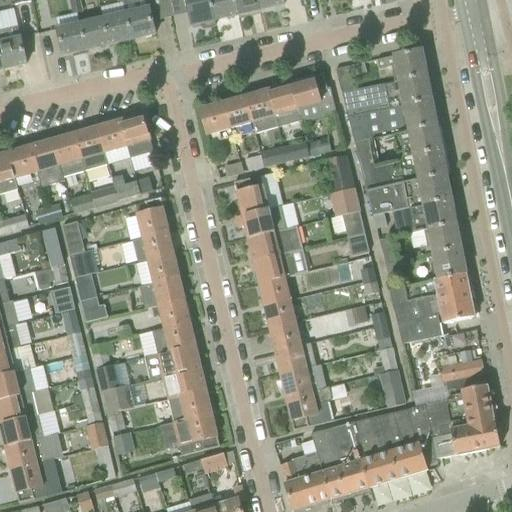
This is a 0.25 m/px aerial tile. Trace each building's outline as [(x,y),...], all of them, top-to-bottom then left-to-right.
[(9,0),(12,8),(30,4),(29,0),(9,0)] [(68,0),(72,16),(80,14),(77,0),(68,0)] [(126,0),(127,3),(122,4),(125,14),(131,42),(154,36),(151,23),(150,17),(146,0),(126,0)] [(184,0),(187,8),(188,15),(191,28),(200,26),(201,29),(204,31),(213,29),(215,26),(208,0),(184,0)] [(236,17),(232,0),(208,0),(215,26),(215,25),(214,22),(236,17)] [(232,0),(236,17),(259,12),(256,0),(232,0)] [(281,0),(256,0),(259,12),(283,6),(281,0)] [(108,47),(131,42),(125,14),(102,19),(102,21),(108,47)] [(108,47),(102,21),(102,19),(79,24),(86,52),(108,47)] [(62,58),(86,52),(79,24),(56,30),(62,58)] [(0,31),(0,64),(2,72),(26,66),(21,47),(17,28),(0,31)] [(394,84),(426,77),(421,53),(394,58),(376,62),(378,72),(391,69),(394,84)] [(353,93),(349,78),(347,69),(335,72),(339,91),(340,96),(353,93)] [(329,90),(326,91),(322,76),(290,86),(297,113),(319,107),(323,119),(336,116),(329,90)] [(346,120),(431,103),(426,77),(394,84),(353,93),(340,96),(346,120)] [(300,123),(297,113),(290,86),(267,92),(274,118),(277,129),(300,123)] [(277,129),(274,118),(267,92),(244,98),(251,124),(251,125),(254,135),(277,129)] [(251,125),(251,124),(244,98),(222,105),(230,131),(251,125)] [(352,144),(435,127),(431,103),(346,120),(352,144)] [(206,138),(230,131),(222,105),(199,111),(206,138)] [(130,160),(153,154),(142,116),(119,123),(130,160)] [(108,167),(130,160),(119,123),(97,129),(108,167)] [(397,161),(440,152),(435,127),(352,144),(358,169),(376,165),(372,142),(392,138),(397,161)] [(85,173),(108,167),(97,129),(75,135),(85,173)] [(62,180),(64,179),(85,173),(75,135),(52,142),(62,180)] [(64,179),(62,180),(52,142),(29,148),(37,175),(36,175),(41,190),(65,183),(64,179)] [(310,160),(321,157),(318,143),(306,146),(310,160)] [(306,146),(304,147),(303,144),(283,150),(287,166),(310,160),(306,146)] [(36,175),(37,175),(29,148),(7,155),(14,181),(36,175)] [(264,171),(287,166),(283,150),(260,155),(264,171)] [(365,193),(445,176),(440,152),(397,161),(397,163),(377,167),(376,165),(358,169),(365,193)] [(0,197),(18,192),(14,181),(7,155),(0,156),(0,197)] [(244,176),(264,171),(260,155),(258,156),(258,157),(241,161),(244,176)] [(329,197),(353,191),(345,158),(321,164),(329,197)] [(226,180),(242,176),(239,165),(223,169),(223,171),(217,172),(219,181),(226,179),(226,180)] [(392,213),(450,201),(445,176),(365,193),(370,218),(383,215),(392,213)] [(137,184),(123,188),(121,178),(112,181),(118,204),(141,198),(137,184)] [(241,217),(266,211),(258,179),(233,185),(241,217)] [(96,211),(118,204),(112,181),(109,182),(111,189),(91,195),(96,211)] [(141,198),(152,194),(148,181),(137,184),(141,198)] [(333,219),(341,218),(359,213),(353,191),(329,197),(327,197),(333,219)] [(72,218),(96,211),(91,195),(89,195),(90,197),(67,204),(72,218)] [(138,218),(124,222),(129,243),(132,242),(168,234),(160,201),(135,207),(138,218)] [(426,232),(455,226),(450,201),(392,213),(396,238),(426,232)] [(50,224),(62,221),(58,207),(47,210),(50,224)] [(246,240),(284,231),(279,208),(266,211),(241,217),(235,219),(237,230),(244,228),(246,240)] [(37,228),(50,224),(47,210),(33,214),(37,228)] [(347,241),(364,237),(359,213),(341,218),(347,241)] [(386,228),(383,215),(370,218),(371,218),(372,218),(375,231),(386,228)] [(6,236),(27,230),(23,217),(2,223),(6,236)] [(76,224),(61,228),(69,257),(83,254),(76,224)] [(422,259),(460,250),(455,226),(426,232),(429,247),(420,249),(422,259)] [(252,263),(290,255),(299,252),(293,229),(284,231),(246,240),(252,263)] [(49,269),(63,266),(55,231),(40,234),(49,269)] [(146,263),(173,257),(168,234),(132,242),(137,264),(146,262),(146,263)] [(351,259),(369,254),(364,237),(347,241),(351,259)] [(383,267),(395,264),(389,240),(378,242),(383,267)] [(433,282),(465,276),(460,250),(422,259),(422,260),(431,258),(433,266),(430,267),(433,282)] [(83,254),(69,257),(75,281),(91,276),(96,275),(91,253),(91,252),(83,254)] [(257,286),(295,277),(290,255),(252,263),(257,286)] [(152,286),(179,279),(173,257),(146,263),(152,286)] [(386,280),(397,278),(395,264),(383,267),(386,280)] [(37,293),(68,286),(63,266),(49,269),(49,272),(33,276),(37,293)] [(361,285),(375,282),(372,270),(358,273),(361,285)] [(440,326),(473,320),(465,276),(433,282),(386,292),(400,347),(442,339),(440,326)] [(284,281),(295,278),(295,277),(257,286),(263,308),(289,302),(284,281)] [(152,286),(140,289),(146,311),(157,308),(184,302),(179,279),(152,286)] [(0,305),(8,303),(3,281),(0,281),(0,305)] [(376,282),(362,285),(363,287),(365,299),(379,296),(376,282)] [(94,287),(77,291),(80,303),(97,299),(94,287)] [(97,299),(80,304),(86,326),(108,321),(105,308),(100,310),(97,299)] [(8,303),(0,305),(0,328),(14,325),(18,324),(12,302),(8,303)] [(163,331),(190,325),(184,302),(157,308),(163,331)] [(268,332),(294,325),(289,302),(263,308),(268,332)] [(65,338),(79,335),(73,311),(60,314),(65,338)] [(371,330),(386,326),(383,315),(368,318),(371,330)] [(0,353),(20,349),(14,325),(0,328),(0,353)] [(157,356),(195,347),(190,325),(163,331),(152,334),(157,356)] [(274,354),(300,348),(294,325),(268,332),(274,354)] [(377,353),(391,349),(386,326),(371,330),(377,353)] [(128,327),(116,330),(119,342),(131,339),(128,327)] [(71,360),(84,357),(79,335),(65,338),(71,360)] [(107,358),(113,357),(110,345),(104,347),(104,346),(89,349),(95,373),(95,372),(110,369),(109,368),(111,368),(110,361),(108,362),(107,358)] [(316,369),(316,368),(310,345),(300,348),(274,354),(279,377),(305,371),(316,369)] [(20,349),(0,353),(0,377),(29,370),(37,368),(31,346),(20,349)] [(162,379),(201,370),(195,347),(157,356),(144,360),(150,382),(162,379)] [(382,376),(397,372),(391,349),(377,353),(382,376)] [(90,379),(87,370),(84,357),(71,360),(76,382),(90,379)] [(483,376),(484,376),(481,362),(438,371),(439,377),(445,404),(425,408),(426,412),(429,426),(456,420),(459,430),(470,428),(471,432),(486,429),(488,439),(486,439),(486,440),(497,438),(494,423),(493,424),(486,388),(485,388),(483,376)] [(110,369),(95,372),(96,376),(100,394),(119,389),(116,377),(114,367),(111,368),(109,368),(110,369)] [(0,400),(19,396),(34,392),(29,370),(0,377),(0,400)] [(179,400),(206,393),(201,370),(162,379),(168,402),(179,400)] [(311,393),(305,371),(279,377),(285,400),(311,393)] [(385,411),(405,406),(397,372),(382,376),(377,377),(385,411)] [(106,417),(132,411),(127,388),(120,390),(119,389),(100,394),(106,417)] [(311,393),(285,400),(293,433),(308,430),(332,423),(327,404),(331,403),(328,389),(326,390),(311,393)] [(81,405),(96,402),(93,390),(78,394),(81,405)] [(31,395),(35,394),(34,392),(19,396),(0,400),(0,424),(36,416),(31,395)] [(179,400),(168,402),(174,424),(184,422),(211,415),(206,393),(179,400)] [(84,418),(99,415),(96,402),(81,405),(84,418)] [(436,461),(429,426),(426,412),(425,408),(350,427),(361,463),(370,490),(427,472),(424,464),(436,461)] [(120,414),(132,411),(106,417),(110,435),(124,432),(120,414)] [(182,458),(200,453),(219,449),(211,415),(184,422),(174,424),(182,458)] [(38,417),(36,418),(36,416),(0,424),(0,432),(4,449),(44,439),(38,417)] [(470,428),(459,430),(456,420),(429,426),(436,461),(499,449),(497,438),(486,440),(486,439),(488,439),(486,429),(471,432),(470,428)] [(89,452),(106,448),(101,425),(86,429),(86,430),(84,430),(89,452)] [(370,490),(361,463),(350,427),(311,436),(316,454),(331,501),(370,490)] [(129,436),(113,440),(117,457),(133,453),(129,436)] [(36,464),(57,460),(51,438),(44,440),(44,439),(4,449),(9,470),(36,464)] [(101,483),(113,480),(106,448),(89,452),(89,453),(94,452),(101,483)] [(231,454),(222,457),(226,469),(235,467),(231,454)] [(294,464),(279,468),(280,473),(291,511),(296,511),(331,501),(316,454),(305,458),(293,461),(294,464)] [(222,457),(200,463),(205,477),(226,471),(226,469),(222,457)] [(36,464),(9,470),(18,505),(61,495),(53,462),(57,461),(57,460),(36,464)] [(203,478),(205,477),(200,463),(182,468),(184,477),(202,472),(203,478)] [(158,484),(174,480),(172,471),(156,476),(158,484)] [(160,492),(158,484),(156,476),(136,482),(141,497),(160,492)] [(114,501),(135,495),(131,482),(110,488),(114,501)] [(96,506),(114,501),(110,488),(92,493),(96,506)] [(240,511),(238,505),(244,504),(240,488),(221,493),(210,496),(214,508),(215,511),(240,511)] [(78,511),(92,511),(93,511),(87,495),(74,499),(78,511)] [(215,511),(214,508),(210,496),(188,503),(190,511),(215,511)] [(68,511),(65,499),(57,502),(60,511),(68,511)]
